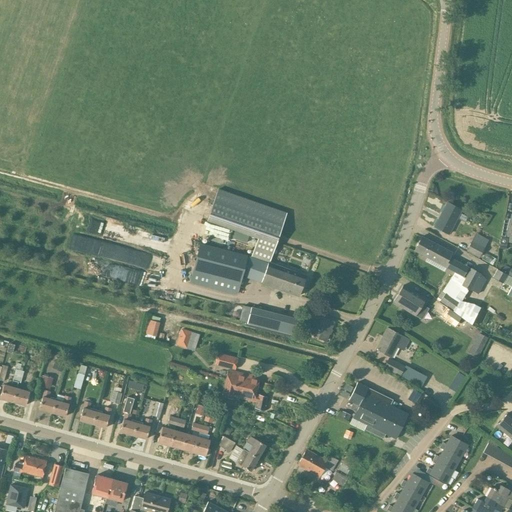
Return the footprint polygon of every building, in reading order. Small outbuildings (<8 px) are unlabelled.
[(242,276),(261,282),(298,296),(306,275),(268,262),(286,212),(218,189),(207,220),(258,237),(251,256),(248,255),(199,242),(189,283),(237,295),(242,276)] [(433,226),(448,234),(460,209),(446,202),(433,226)] [(509,235),(511,235),(511,219),(511,226),(504,225),(501,242),(500,247),(507,249),(509,235)] [(438,301),(443,305),(458,315),(471,324),(480,308),(472,303),(459,301),(467,288),(478,294),(485,280),(480,273),(470,267),(465,277),(463,276),(468,267),(449,257),(452,252),(422,236),(414,250),(454,272),(441,291),(444,294),(438,301)] [(471,241),(466,250),(478,257),(483,248),(471,241)] [(278,244),(275,252),(281,254),(284,246),(278,244)] [(91,271),(112,276),(115,265),(94,260),(91,271)] [(507,274),(497,269),(492,277),(502,283),(507,274)] [(393,301),(415,315),(425,299),(403,285),(393,301)] [(280,332),(285,315),(247,305),(242,322),(280,332)] [(446,308),(440,317),(454,326),(460,317),(446,308)] [(314,324),(310,334),(325,340),(333,321),(314,313),(311,322),(314,324)] [(154,336),(157,322),(145,318),(141,332),(154,336)] [(191,330),(181,327),(177,343),(187,345),(191,330)] [(387,327),(376,348),(391,356),(402,335),(387,327)] [(469,352),(477,356),(487,335),(479,331),(469,352)] [(235,370),(237,362),(238,359),(218,353),(215,364),(235,370)] [(391,370),(400,375),(421,386),(426,377),(388,357),(384,366),(391,370)] [(0,398),(13,402),(17,388),(16,388),(18,382),(21,383),(24,371),(19,370),(21,364),(17,363),(11,386),(4,384),(0,398)] [(77,375),(73,387),(80,389),(84,375),(87,366),(81,365),(78,373),(77,375)] [(87,366),(84,379),(94,381),(97,369),(87,366)] [(228,369),(226,378),(238,381),(237,384),(247,387),(247,385),(257,387),(260,378),(228,369)] [(42,376),(39,386),(49,389),(52,378),(42,376)] [(238,381),(226,378),(221,395),(232,398),(232,395),(256,402),(254,407),(264,409),(268,396),(258,394),(258,395),(255,394),(257,387),(247,385),(247,387),(237,384),(238,381)] [(265,383),(264,386),(276,390),(279,379),(276,378),(274,385),(265,383)] [(393,399),(357,382),(357,383),(348,400),(359,405),(353,418),(366,424),(364,429),(383,439),(385,434),(396,439),(408,414),(390,405),(393,399)] [(30,392),(17,388),(13,402),(26,406),(30,392)] [(39,409),(52,413),(56,400),(48,398),(50,391),(44,390),(39,409)] [(110,402),(119,404),(122,393),(112,391),(110,402)] [(62,402),(56,400),(52,413),(65,417),(71,397),(64,395),(62,402)] [(133,399),(127,397),(123,411),(129,413),(133,399)] [(435,404),(424,398),(421,403),(431,410),(435,404)] [(80,420),(93,424),(96,411),(90,409),(92,403),(85,401),(80,420)] [(152,416),(159,418),(162,407),(163,403),(156,401),(152,416)] [(96,411),(93,424),(105,428),(111,409),(104,407),(103,413),(96,411)] [(216,412),(207,409),(205,418),(213,420),(216,412)] [(342,411),(340,416),(347,420),(350,415),(342,411)] [(120,431),(133,435),(136,422),(130,420),(132,415),(125,413),(120,431)] [(511,416),(507,413),(497,426),(511,437),(511,416)] [(169,423),(175,425),(177,418),(169,416),(167,423),(169,423)] [(136,422),(133,435),(146,439),(151,420),(144,418),(143,424),(136,422)] [(185,421),(177,418),(175,425),(184,427),(185,421)] [(162,426),(157,442),(169,445),(174,430),(175,425),(169,423),(168,428),(162,426)] [(193,423),(191,430),(198,432),(200,425),(193,423)] [(197,436),(193,452),(205,455),(209,440),(208,440),(209,435),(207,434),(209,427),(200,425),(198,432),(197,436)] [(226,427),(223,432),(229,435),(232,430),(226,427)] [(185,433),(174,430),(169,445),(181,449),(185,433)] [(185,433),(181,449),(193,452),(197,436),(185,433)] [(252,445),(248,453),(252,455),(257,458),(265,445),(250,436),(247,442),(252,445)] [(442,442),(439,447),(443,450),(444,449),(460,458),(467,445),(451,436),(446,444),(442,442)] [(235,443),(224,437),(219,446),(230,452),(235,443)] [(483,453),(488,455),(493,446),(488,443),(483,452),(483,453)] [(498,448),(493,446),(488,455),(492,457),(498,448)] [(502,451),(498,448),(492,457),(497,460),(502,451)] [(330,457),(328,461),(306,449),(297,464),(319,476),(325,467),(332,471),(338,461),(330,457)] [(435,454),(432,460),(436,462),(437,461),(453,470),(460,458),(444,449),(443,450),(439,457),(435,454)] [(252,455),(248,453),(243,450),(235,463),(250,471),(257,458),(252,455)] [(507,453),(502,451),(497,460),(502,463),(507,453)] [(511,455),(507,453),(502,463),(507,465),(511,455)] [(21,474),(22,472),(42,477),(46,461),(26,456),(23,466),(11,462),(8,475),(18,477),(19,473),(21,474)] [(346,456),(339,469),(347,474),(354,461),(346,456)] [(221,460),(220,466),(231,469),(231,466),(231,463),(221,460)] [(428,467),(426,472),(445,483),(453,470),(437,461),(436,462),(432,469),(428,467)] [(54,464),(52,473),(60,475),(63,467),(54,464)] [(83,511),(84,509),(80,508),(89,474),(65,468),(54,511),(83,511)] [(348,478),(336,471),(332,479),(343,486),(348,478)] [(403,480),(400,485),(404,488),(405,486),(421,495),(428,483),(412,474),(407,482),(403,480)] [(91,493),(106,497),(111,479),(95,475),(91,493)] [(433,478),(430,483),(440,488),(443,483),(433,478)] [(111,479),(106,497),(105,503),(115,506),(117,500),(121,501),(126,483),(111,479)] [(486,496),(504,506),(508,497),(511,499),(511,491),(500,485),(497,491),(491,487),(486,496)] [(396,492),(393,497),(397,500),(398,499),(414,508),(421,495),(405,486),(404,488),(400,494),(396,492)] [(11,489),(7,507),(27,511),(31,493),(11,489)] [(140,511),(141,508),(155,511),(166,511),(170,498),(145,492),(143,499),(135,497),(130,511),(140,511)] [(477,499),(472,508),(478,510),(480,511),(492,511),(494,508),(500,511),(504,506),(486,496),(483,502),(477,499)] [(389,504),(387,509),(392,511),(411,511),(414,508),(398,499),(397,500),(393,507),(389,504)] [(226,511),(207,502),(201,511),(226,511)]
